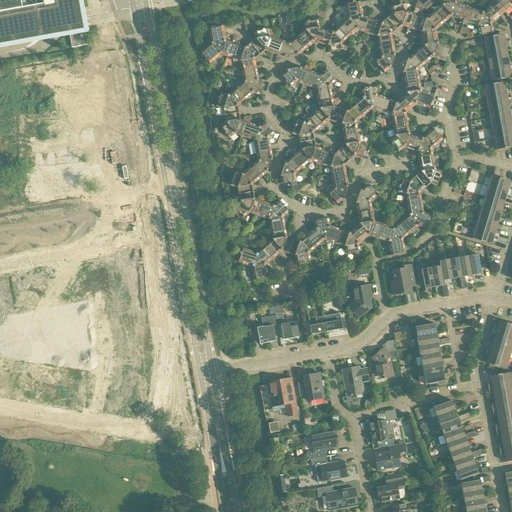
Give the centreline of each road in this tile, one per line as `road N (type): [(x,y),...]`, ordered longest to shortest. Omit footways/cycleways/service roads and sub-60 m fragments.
road 1 (tertiary): [(212,374),(151,34),(138,2)]
road 2 (tertiary): [(138,2),(200,376)]
road 3 (residential): [(94,429),(158,440),(177,358),(145,192)]
road 4 (tertiary): [(236,511),(212,374)]
road 5 (tertiary): [(200,376),(225,511)]
road 6 (residential): [(350,419),(479,385)]
road 7 (residential): [(339,212),(370,248),(388,318)]
